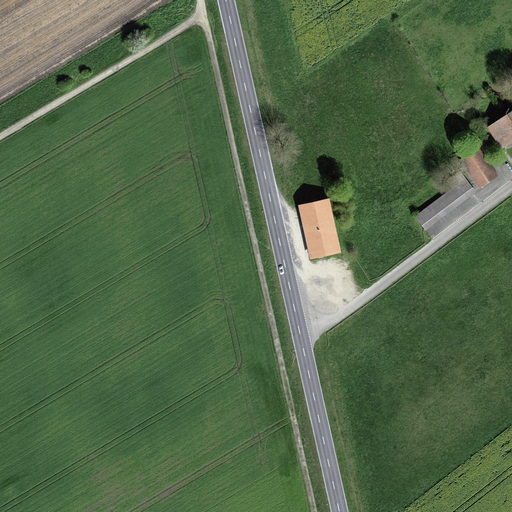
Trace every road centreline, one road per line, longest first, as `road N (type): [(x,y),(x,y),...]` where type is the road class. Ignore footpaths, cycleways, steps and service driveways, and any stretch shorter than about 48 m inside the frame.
road 1 (track): [(314,511),(195,0)]
road 2 (secondary): [(335,511),(224,0)]
road 3 (track): [(511,188),(300,344)]
road 4 (track): [(199,17),(0,134)]
